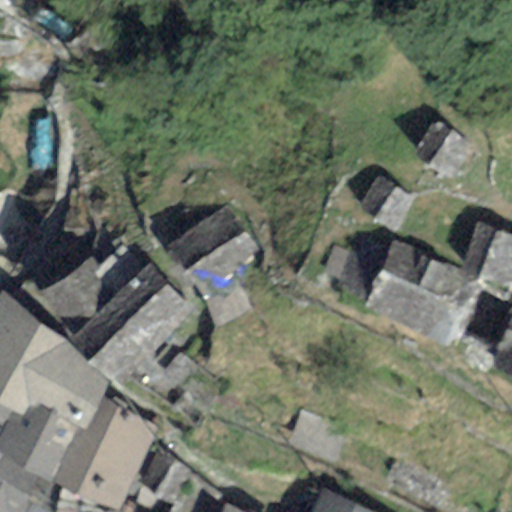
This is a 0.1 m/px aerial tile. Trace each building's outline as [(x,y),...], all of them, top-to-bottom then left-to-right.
[(440,122),(421,150),(446,167),(465,139),(440,122)] [(380,176),(360,203),(391,225),(410,197),(380,176)] [(226,207),(170,242),(199,289),(255,253),(226,207)] [(511,233),(478,220),(463,259),(508,277),(511,267),(511,233)] [(448,264),(392,238),(366,299),(457,339),(473,301),(440,285),(448,264)] [(88,255),(41,283),(70,328),(106,294),(88,255)] [(106,294),(70,328),(114,375),(188,303),(147,262),(106,294)] [(0,279),(0,381),(43,401),(80,420),(95,390),(106,379),(1,277),(0,279)] [(511,303),(491,355),(511,363),(511,303)] [(43,401),(0,381),(0,511),(59,511),(70,483),(55,471),(80,420),(43,401)] [(117,500),(160,426),(95,390),(80,420),(55,471),(117,500)] [(378,511),(322,484),(307,511),(378,511)]
